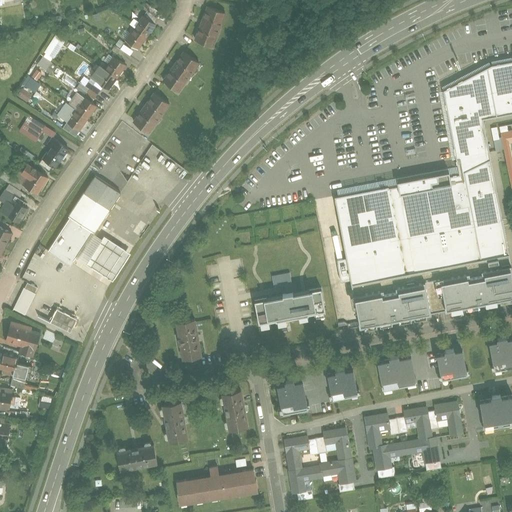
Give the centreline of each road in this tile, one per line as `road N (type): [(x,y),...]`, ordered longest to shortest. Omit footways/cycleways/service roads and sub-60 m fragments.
road 1 (secondary): [(461,0),(331,66),(242,142),(181,217),(109,337),(46,511)]
road 2 (residential): [(0,285),(19,244),(177,25),(184,0)]
road 3 (residential): [(511,314),(258,364)]
road 4 (residential): [(279,511),(258,364)]
